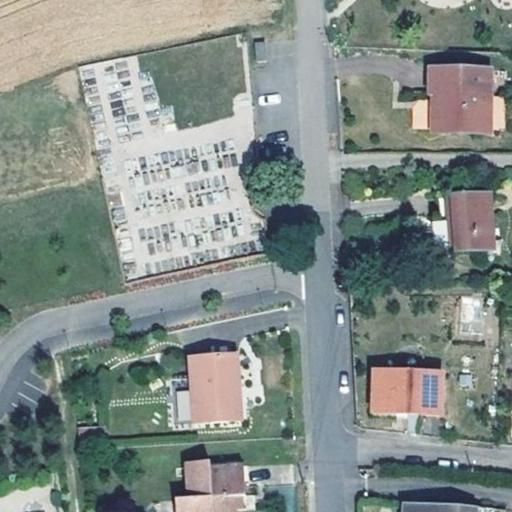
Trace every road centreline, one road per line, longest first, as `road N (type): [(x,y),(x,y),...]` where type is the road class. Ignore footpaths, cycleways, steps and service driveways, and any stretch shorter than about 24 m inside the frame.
road 1 (residential): [(321,270),(58,335),(28,346),(0,380)]
road 2 (residential): [(321,270),(310,0)]
road 3 (residential): [(334,511),(321,270)]
